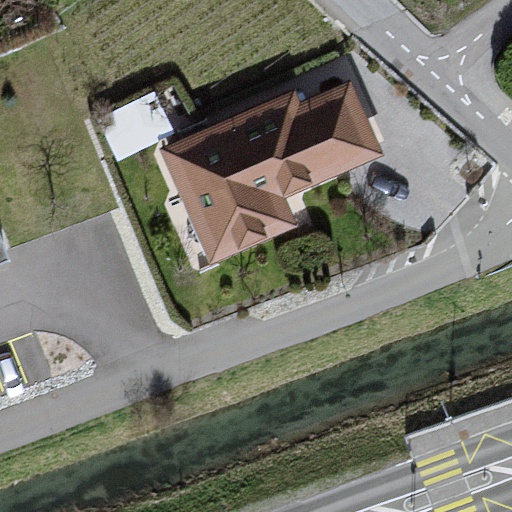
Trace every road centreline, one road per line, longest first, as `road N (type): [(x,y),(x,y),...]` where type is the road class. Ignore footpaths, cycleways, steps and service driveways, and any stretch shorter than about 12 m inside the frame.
road 1 (residential): [(511,226),(436,269),(0,437)]
road 2 (secondary): [(377,511),(511,466)]
